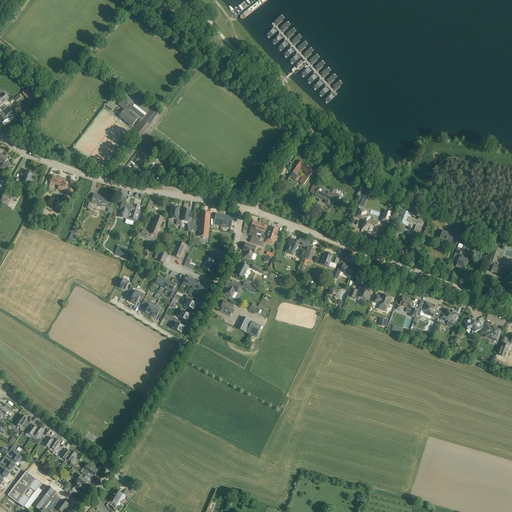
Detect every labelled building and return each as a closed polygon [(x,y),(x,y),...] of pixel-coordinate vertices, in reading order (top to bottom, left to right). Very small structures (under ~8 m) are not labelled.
[(28,88),(23,93),(28,100),(34,95),(28,88)] [(0,104),(0,105),(8,99),(4,93),(3,94),(1,90),(0,89),(0,104)] [(140,102),(137,100),(128,92),(118,105),(124,110),(120,116),(132,125),(138,118),(141,119),(134,128),(136,129),(132,133),(139,139),(149,126),(150,125),(149,125),(157,114),(141,101),(140,102)] [(27,109),(25,106),(20,109),(24,114),(28,111),(28,110),(29,110),(28,108),(27,109)] [(0,115),(0,121),(2,124),(16,114),(11,108),(4,114),(3,113),(0,115)] [(6,172),(8,169),(11,165),(6,161),(8,158),(2,155),(0,158),(0,163),(2,166),(0,169),(6,172)] [(311,168),(300,161),(290,176),(297,182),(300,177),(297,175),(302,169),(306,172),(299,182),(304,185),(312,173),(309,172),(311,168)] [(28,185),(33,173),(26,171),(25,174),(21,173),(20,177),(23,178),(21,182),(28,185)] [(67,188),(69,181),(53,175),(50,183),(67,188)] [(66,198),(69,200),(74,189),(69,186),(64,199),(65,200),(66,198)] [(331,187),(329,190),(328,192),(322,189),(322,188),(319,186),(315,195),(326,200),(325,203),(329,205),(332,201),(336,203),(340,195),(335,193),(337,190),(331,187)] [(108,208),(110,199),(102,197),(101,197),(101,196),(94,194),(92,202),(101,205),(101,206),(108,208)] [(133,205),(132,205),(123,202),(120,209),(121,209),(119,217),(126,219),(131,220),(133,221),(134,220),(137,221),(140,212),(141,207),(133,205)] [(178,215),(180,207),(173,206),(171,219),(177,220),(176,225),(181,226),(181,223),(182,216),(178,215)] [(367,210),(365,209),(360,207),(357,216),(365,219),(362,229),(376,233),(379,223),(369,220),(370,217),(365,215),(367,210)] [(185,210),(183,209),(181,223),(187,224),(188,232),(191,232),(192,221),(189,220),(189,218),(190,215),(189,215),(190,210),(188,210),(189,209),(185,208),(185,210)] [(418,220),(411,218),(412,214),(400,209),(395,222),(407,226),(409,223),(416,225),(412,235),(418,237),(425,219),(419,217),(418,220)] [(389,223),(393,212),(384,210),(381,221),(389,223)] [(201,220),(200,220),(199,230),(209,231),(210,212),(201,212),(201,220)] [(214,225),(226,227),(231,228),(233,217),(216,214),(214,225)] [(157,235),(164,218),(157,216),(150,232),(157,235)] [(257,233),(261,224),(253,221),(251,228),(250,231),(257,233)] [(458,221),(455,229),(461,232),(464,224),(458,221)] [(265,232),(268,226),(261,224),(257,233),(262,234),(261,237),(263,231),(265,232)] [(265,232),(268,226),(265,232),(263,231),(261,237),(266,239),(265,242),(273,245),(279,229),(270,227),(268,233),(265,232)] [(157,235),(150,232),(143,229),(141,234),(140,236),(148,239),(149,237),(156,240),(157,235)] [(439,239),(451,243),(454,235),(442,230),(439,239)] [(299,242),(302,244),(303,243),(292,239),(290,245),(288,245),(286,252),(294,255),(299,242)] [(181,259),(183,255),(187,245),(177,242),(172,255),(181,259)] [(254,254),(256,247),(246,243),(243,250),(246,251),(244,257),(251,259),(253,253),(254,254)] [(456,266),(465,270),(469,259),(464,258),(468,247),(459,243),(457,247),(462,249),(460,254),(455,252),(452,260),(457,262),(456,266)] [(124,257),(127,248),(118,245),(115,254),(124,257)] [(273,257),(274,254),(276,246),(274,245),(272,253),(267,251),(266,255),(270,256),(273,257)] [(310,262),(313,254),(315,249),(309,247),(307,252),(302,264),(305,266),(307,261),(310,262)] [(500,264),(501,263),(495,261),(500,249),(495,247),(487,266),(492,268),(491,271),(510,278),(511,272),(511,266),(510,268),(500,264)] [(161,251),(157,260),(164,263),(167,254),(161,251)] [(218,256),(214,254),(211,252),(205,264),(204,264),(202,268),(212,274),(216,267),(217,267),(219,263),(215,262),(218,256)] [(337,264),(339,259),(332,257),(333,255),(325,252),(320,263),(328,267),(331,260),(333,261),(332,262),(337,264)] [(241,263),(235,274),(243,277),(249,266),(241,263)] [(351,276),(354,268),(347,266),(348,265),(344,263),(340,272),(351,276)] [(161,286),(165,279),(159,276),(158,279),(156,283),(161,286)] [(189,287),(192,279),(187,276),(184,282),(183,284),(189,287)] [(119,287),(125,291),(130,282),(123,279),(119,287)] [(167,289),(171,282),(165,279),(161,286),(167,289)] [(194,290),(198,282),(192,279),(189,287),(194,290)] [(228,288),(225,294),(231,298),(235,291),(239,294),(243,287),(240,285),(241,285),(229,279),(225,287),(228,288)] [(175,287),(176,285),(171,282),(167,289),(172,292),(175,287)] [(200,292),(204,285),(198,282),(194,290),(200,292)] [(250,285),(246,282),(245,283),(245,282),(243,286),(248,289),(253,291),(254,287),(250,285)] [(206,295),(209,288),(204,285),(200,292),(206,295)] [(365,288),(364,288),(360,286),(358,291),(352,289),(349,298),(355,300),(356,297),(368,302),(372,292),(364,289),(365,288)] [(130,301),(136,304),(138,300),(141,301),(144,295),(142,294),(141,296),(134,293),(130,301)] [(388,308),(391,302),(389,301),(390,297),(383,295),(382,297),(377,295),(375,302),(380,304),(379,305),(388,308)] [(185,306),(193,310),(196,304),(192,302),(193,299),(187,296),(186,298),(188,299),(185,306)] [(406,312),(408,313),(410,309),(413,302),(410,300),(403,297),(400,305),(397,304),(395,310),(401,312),(403,306),(407,308),(406,312)] [(224,301),(221,307),(232,313),(233,310),(231,309),(233,305),(224,301)] [(433,318),(436,311),(438,307),(429,303),(425,301),(423,306),(420,305),(418,309),(417,313),(420,314),(420,316),(430,319),(431,317),(433,318)] [(146,313),(153,316),(156,308),(150,306),(146,313)] [(179,317),(187,321),(190,315),(186,313),(187,310),(181,307),(180,310),(182,311),(179,317)] [(153,316),(159,318),(163,311),(156,308),(153,316)] [(415,318),(417,313),(418,309),(413,308),(412,310),(411,313),(410,316),(415,318)] [(455,323),(458,314),(454,313),(455,312),(450,310),(450,311),(447,310),(445,314),(442,313),(439,320),(443,321),(444,319),(455,323)] [(237,328),(245,332),(254,337),(260,326),(242,317),(237,328)] [(388,320),(379,318),(378,325),(387,327),(388,320)] [(483,329),(479,321),(476,323),(475,320),(473,321),(471,318),(464,322),(468,330),(472,328),(475,333),(483,329)] [(173,329),(181,333),(184,327),(180,324),(181,322),(175,319),(174,321),(176,322),(173,329)] [(499,336),(501,330),(494,328),(495,327),(490,325),(490,326),(485,325),(482,334),(486,335),(485,337),(491,340),(492,338),(497,340),(498,336),(499,336)] [(507,353),(510,345),(502,343),(499,351),(507,353)] [(9,412),(12,409),(6,405),(4,407),(5,407),(4,408),(1,406),(0,407),(0,412),(3,415),(5,416),(7,418),(9,419),(11,417),(7,413),(8,412),(9,412)] [(26,427),(29,423),(27,421),(26,422),(25,421),(27,419),(22,415),(15,424),(20,428),(20,430),(23,432),(26,427)] [(38,429),(37,429),(33,426),(35,424),(30,421),(29,423),(26,427),(29,430),(27,433),(32,436),(32,437),(33,435),(38,429)] [(39,427),(37,429),(38,429),(33,435),(32,437),(32,436),(30,440),(37,445),(38,444),(39,445),(41,442),(41,441),(43,439),(45,436),(43,434),(42,434),(41,434),(44,431),(39,427)] [(54,441),(50,438),(51,436),(47,433),(45,436),(43,439),(46,442),(44,445),(49,449),(50,447),(54,441)] [(59,451),(62,448),(59,446),(58,446),(60,443),(55,439),(54,441),(50,447),(55,450),(52,453),(56,456),(58,453),(59,451)] [(71,453),(67,450),(68,448),(64,445),(62,448),(59,451),(63,454),(60,457),(66,461),(67,459),(71,453)] [(78,460),(75,458),(77,456),(76,456),(77,455),(72,451),(71,453),(67,459),(71,462),(71,463),(74,465),(78,460)] [(11,457),(7,454),(5,457),(15,465),(17,462),(18,463),(22,458),(14,453),(11,457)] [(15,465),(5,457),(5,458),(9,460),(5,465),(1,462),(0,463),(0,465),(9,472),(11,469),(12,470),(16,466),(15,465)] [(86,475),(91,478),(92,476),(92,475),(92,474),(95,476),(98,471),(89,464),(86,469),(83,467),(81,471),(85,474),(84,474),(86,475)] [(9,472),(0,465),(0,466),(3,468),(0,471),(0,477),(3,480),(5,477),(7,478),(10,473),(9,472)] [(42,484),(26,472),(8,495),(24,508),(24,507),(28,509),(37,498),(38,499),(43,492),(39,489),(42,484)] [(84,478),(81,476),(81,475),(79,474),(78,474),(75,478),(74,479),(75,479),(77,481),(79,482),(85,486),(88,482),(89,484),(92,479),(91,478),(86,475),(84,478)] [(86,487),(85,486),(79,482),(77,481),(75,479),(75,480),(72,485),(74,487),(72,490),(78,494),(80,492),(79,491),(80,491),(83,493),(86,487)] [(38,499),(33,505),(41,511),(58,511),(59,511),(60,511),(63,511),(69,505),(63,500),(62,501),(55,495),(57,493),(48,486),(43,492),(38,499)] [(115,490),(109,500),(116,505),(123,494),(115,490)]
